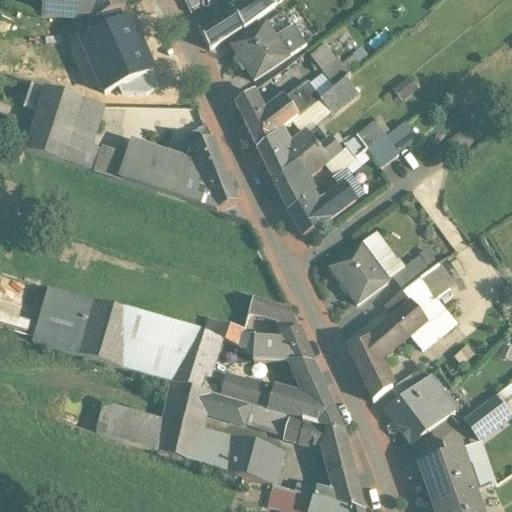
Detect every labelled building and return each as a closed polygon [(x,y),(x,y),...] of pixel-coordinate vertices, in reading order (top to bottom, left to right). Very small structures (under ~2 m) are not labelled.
[(84,0),(43,0),(41,20),(80,23),(95,24),(84,0)] [(125,11),(119,0),(84,0),(95,24),(117,14),(125,11)] [(242,0),(247,5),(252,11),(266,0),(242,0)] [(268,0),(266,0),(252,11),(260,21),(276,9),(268,0)] [(247,5),(199,34),(210,53),(243,31),(244,33),(260,21),(252,11),(247,5)] [(80,23),(88,43),(123,27),(117,14),(95,24),(80,23)] [(81,46),(92,71),(142,49),(130,24),(123,27),(88,43),(81,46)] [(266,28),(232,50),(254,84),(306,50),(293,30),(275,41),(266,28)] [(153,75),(142,49),(92,71),(104,97),(118,90),(150,76),(153,75)] [(350,81),(337,64),(322,75),(334,94),(349,82),(350,81)] [(150,76),(118,90),(121,97),(146,98),(158,93),(150,76)] [(334,94),(331,97),(342,111),(357,99),(349,82),(334,94)] [(84,104),(46,92),(25,155),(63,167),(84,104)] [(298,95),(285,105),(298,122),(311,112),(298,95)] [(252,97),(235,109),(244,126),(258,118),(261,123),(265,120),(252,97)] [(331,97),(320,105),(331,119),(342,111),(331,97)] [(84,104),(63,167),(96,177),(103,155),(91,151),(103,111),(84,104)] [(265,120),(261,123),(258,118),(244,126),(257,154),(282,135),(293,126),(298,122),(285,105),(265,120)] [(298,122),(293,126),(304,140),(316,130),(331,119),(320,105),(311,112),(298,122)] [(16,130),(6,127),(0,146),(10,149),(16,130)] [(374,128),(357,140),(368,155),(385,142),(374,128)] [(289,150),(266,161),(268,166),(264,168),(272,184),(290,175),(328,145),(316,130),(304,140),(290,152),(289,150)] [(206,132),(185,141),(182,156),(187,169),(193,171),(200,173),(192,152),(212,145),(206,132)] [(282,135),(257,154),(264,168),(268,166),(266,161),(289,150),(282,135)] [(357,140),(344,151),(355,165),(368,155),(357,140)] [(368,155),(380,173),(398,159),(385,142),(368,155)] [(226,180),(212,145),(192,152),(200,173),(206,188),(226,180)] [(328,145),(290,175),(272,184),(288,217),(306,206),(305,205),(310,201),(303,188),(327,168),(339,159),(337,156),(328,145)] [(202,195),(189,192),(193,171),(187,169),(131,151),(122,186),(203,212),(202,195)] [(355,165),(344,151),(337,156),(339,159),(327,168),(337,180),(355,165)] [(193,171),(189,192),(202,195),(208,193),(206,188),(200,173),(193,171)] [(237,208),(226,180),(206,188),(208,193),(217,216),(237,208)] [(332,184),(313,199),(314,200),(306,206),(288,217),(302,241),(330,225),(355,206),(343,190),(338,194),(332,184)] [(208,193),(202,195),(203,212),(217,217),(217,216),(208,193)] [(375,239),(362,249),(378,270),(391,260),(375,239)] [(362,249),(329,273),(356,309),(393,282),(392,281),(401,274),(391,260),(378,270),(362,249)] [(401,274),(392,281),(393,282),(402,295),(415,284),(418,282),(427,275),(417,262),(401,274)] [(456,328),(418,282),(415,284),(402,295),(401,296),(410,308),(425,325),(408,340),(421,355),(456,328)] [(203,338),(48,293),(42,315),(129,342),(122,373),(154,383),(176,389),(203,397),(208,381),(215,359),(219,343),(203,338)] [(401,296),(383,311),(393,323),(410,308),(401,296)] [(287,312),(253,302),(248,318),(296,328),(288,312),(287,312)] [(393,323),(388,327),(402,345),(408,340),(425,325),(410,308),(393,323)] [(129,342),(42,315),(33,347),(122,373),(129,342)] [(243,334),(208,322),(203,338),(219,343),(239,352),(243,334)] [(388,327),(368,345),(380,363),(391,355),(402,345),(388,327)] [(282,345),(254,345),(253,358),(252,366),(289,367),(313,368),(299,333),(281,340),(282,345)] [(239,352),(219,343),(215,359),(252,366),(253,358),(239,352)] [(368,345),(367,343),(349,357),(364,390),(384,378),(378,367),(380,363),(368,345)] [(313,368),(289,367),(303,398),(323,390),(313,368)] [(384,378),(364,390),(372,407),(390,394),(391,393),(384,378)] [(391,393),(390,394),(398,404),(418,389),(410,379),(391,393)] [(226,385),(208,381),(203,397),(209,398),(221,402),(226,385)] [(176,389),(154,383),(151,400),(170,406),(176,389)] [(273,394),(248,387),(226,385),(221,402),(249,409),(267,414),(273,394)] [(431,395),(424,385),(418,389),(398,404),(402,410),(389,420),(398,432),(396,433),(409,449),(455,415),(444,401),(442,402),(435,392),(431,395)] [(267,414),(249,409),(221,402),(209,398),(203,397),(176,389),(170,406),(169,408),(204,418),(247,430),(283,443),(289,422),(302,428),(302,427),(302,425),(267,414)] [(323,390),(303,398),(304,402),(273,394),(267,414),(302,425),(302,427),(343,436),(323,390)] [(493,401),(464,424),(479,445),(509,423),(493,401)] [(165,426),(104,407),(95,437),(123,446),(158,456),(165,426)] [(204,418),(169,408),(165,426),(158,456),(193,466),(200,434),(204,418)] [(302,428),(289,422),(283,443),(299,447),(302,428)] [(343,436),(302,427),(302,428),(299,447),(324,453),(334,496),(358,492),(343,436)] [(281,456),(200,434),(193,466),(244,482),(272,490),(281,456)] [(459,450),(443,455),(445,461),(424,468),(427,477),(424,478),(435,511),(473,498),(473,499),(484,495),(475,466),(466,469),(459,450)] [(316,492),(300,489),(298,497),(313,502),(314,502),(316,492)] [(272,490),(267,510),(271,511),(289,511),(294,496),(272,490)] [(362,511),(358,492),(334,496),(316,492),(314,502),(340,509),(349,511),(362,511)] [(298,497),(294,496),(289,511),(309,511),(313,502),(298,497)] [(473,498),(435,511),(477,511),(473,499),(473,498)] [(314,502),(313,502),(309,511),(339,511),(340,509),(314,502)]
